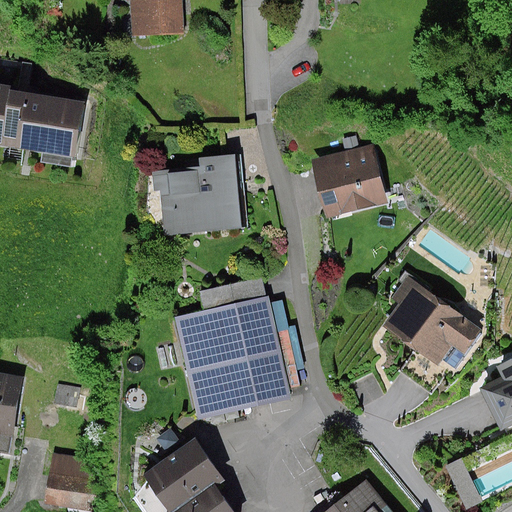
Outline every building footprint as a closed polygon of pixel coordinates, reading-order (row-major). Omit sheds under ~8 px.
[(185,35),(183,0),(127,0),(127,2),(131,2),(133,37),(185,35)] [(20,72),(0,69),(0,146),(44,153),(43,163),(73,168),(75,157),(80,158),(88,104),(17,93),(20,72)] [(389,203),(375,144),(360,148),(357,136),(343,139),(346,152),(313,160),(328,219),(389,203)] [(200,159),(201,168),(153,172),(155,193),(162,192),(166,236),(248,228),(242,155),(200,159)] [(439,367),(443,361),(456,370),(484,331),(410,278),(412,276),(405,272),(398,281),(402,284),(392,298),(400,304),(384,327),(439,367)] [(268,297),(264,279),(202,293),(206,312),(176,318),(199,420),(293,399),(290,388),(301,386),(300,379),(308,377),(296,326),(289,327),(283,301),(271,303),(270,296),(268,297)] [(511,360),(498,367),(503,377),(481,388),(503,431),(511,426),(511,360)] [(15,438),(24,377),(0,373),(0,452),(8,454),(11,437),(15,438)] [(81,388),(58,385),(55,405),(78,408),(81,388)] [(171,429),(156,439),(166,452),(180,442),(171,429)] [(142,474),(167,511),(178,511),(218,486),(226,481),(196,437),(142,474)] [(103,462),(53,454),(46,504),(95,511),(103,462)] [(393,511),(367,480),(327,511),(393,511)] [(236,511),(218,486),(178,511),(236,511)]
